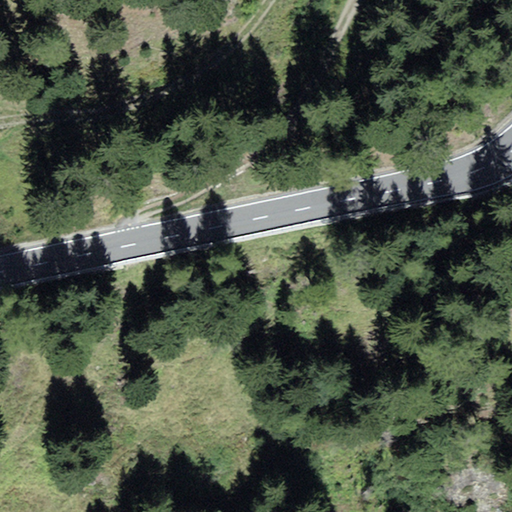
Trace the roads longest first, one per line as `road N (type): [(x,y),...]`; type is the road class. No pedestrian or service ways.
road 1 (primary): [(511,148),(459,174),(0,271)]
road 2 (track): [(357,0),(304,113),(255,158),(200,191),(146,210),(127,244)]
